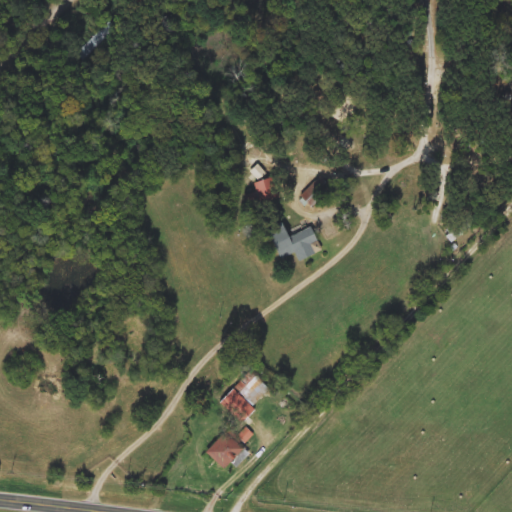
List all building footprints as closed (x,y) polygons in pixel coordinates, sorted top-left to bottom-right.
[(359,103),(344,125),(328,114),(343,92),(359,103)] [(445,235),(471,215),(478,223),(452,243),(445,235)] [(279,261),(265,230),(281,224),(287,237),(310,227),(316,242),(310,244),(314,254),(298,262),(295,254),(279,261)] [(271,390),(241,425),(218,405),(248,371),(271,390)] [(231,462),(219,471),(204,450),(233,428),(252,453),(234,466),(231,462)]
